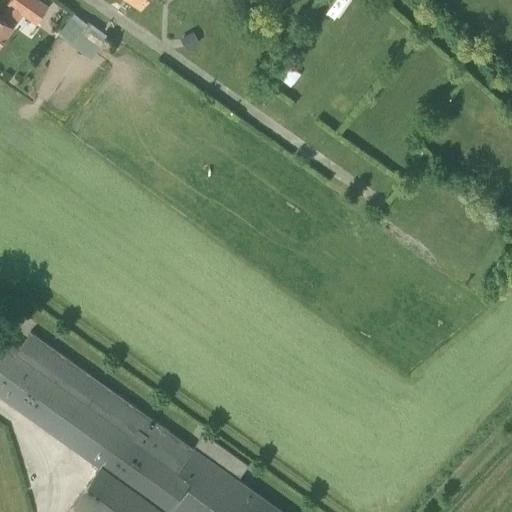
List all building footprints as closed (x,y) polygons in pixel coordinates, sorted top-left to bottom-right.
[(9,0),(7,3),(9,4),(0,16),(0,42),(22,12),(36,22),(47,7),(36,0),(9,0)] [(128,0),(140,8),(145,0),(128,0)] [(339,0),(349,10),(359,0),(339,0)] [(99,47),(108,35),(90,22),(81,33),(99,47)] [(185,50),(199,43),(194,31),(179,38),(185,50)] [(390,33),(378,48),(391,59),(403,43),(390,33)] [(363,97),(373,78),(357,69),(347,88),(363,97)] [(0,343),(0,396),(98,468),(71,505),(80,511),(282,511),(237,479),(242,472),(246,466),(202,435),(197,441),(192,448),(107,387),(97,401),(79,388),(89,374),(30,331),(29,332),(31,334),(22,348),(19,346),(14,353),(0,343)]
